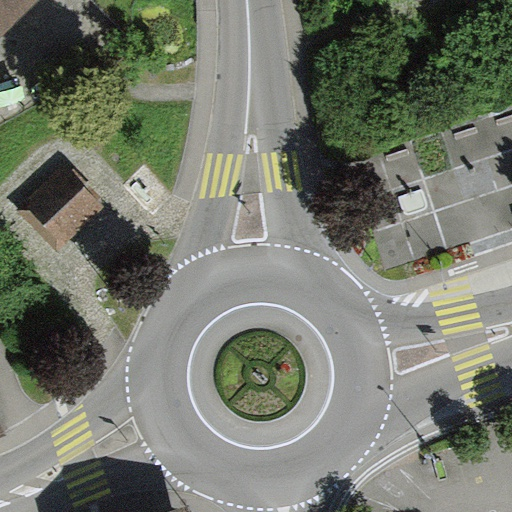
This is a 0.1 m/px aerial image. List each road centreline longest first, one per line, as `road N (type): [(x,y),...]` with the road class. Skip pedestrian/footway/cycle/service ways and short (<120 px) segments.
road 1 (tertiary): [(254,277),(243,0)]
road 2 (primary): [(164,350),(0,493)]
road 3 (primary): [(0,505),(202,460)]
road 4 (primary): [(351,426),(511,337)]
road 5 (primary): [(511,310),(383,321),(336,310)]
road 6 (primary): [(164,350),(159,388),(168,420),(202,460)]
road 7 (primary): [(351,426),(362,365),(336,310)]
road 8 (primary): [(254,277),(194,301),(164,350)]
